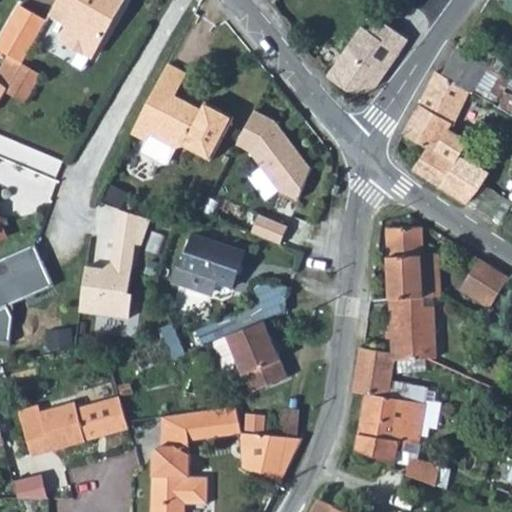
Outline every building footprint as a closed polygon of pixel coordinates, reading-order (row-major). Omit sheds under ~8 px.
[(57,0),(53,8),(72,19),(62,37),(93,54),(123,0),(57,0)] [(26,4),(0,44),(0,45),(11,52),(0,72),(0,77),(11,86),(26,61),(27,58),(50,19),(26,4)] [(359,28),(326,75),(345,92),(374,89),(407,41),(376,21),(367,34),(359,28)] [(55,50),(86,68),(93,56),(62,38),(55,50)] [(457,45),(441,73),(471,91),(472,91),(488,64),(457,45)] [(47,72),(26,61),(11,86),(9,89),(27,102),(47,72)] [(168,62),(132,131),(147,139),(141,150),(165,163),(174,147),(183,146),(211,161),(233,118),(207,104),(204,111),(175,95),(187,72),(168,62)] [(436,70),(398,133),(423,148),(410,170),(439,187),(454,162),(435,151),(448,128),(450,125),(451,126),(471,91),(441,73),(436,70)] [(0,102),(9,89),(11,86),(0,77),(0,102)] [(252,109),(234,143),(248,150),(279,191),(298,199),(311,167),(272,119),(252,109)] [(448,128),(435,151),(454,162),(459,152),(467,139),(448,128)] [(459,152),(454,162),(439,187),(467,203),(488,169),(459,152)] [(120,209),(115,243),(134,245),(138,216),(120,209)] [(259,214),(252,232),(281,243),(288,225),(259,214)] [(387,227),(389,298),(423,296),(440,297),(439,273),(422,273),(421,260),(423,260),(423,253),(422,226),(387,227)] [(193,234),(182,270),(214,281),(233,286),(244,252),(193,234)] [(134,245),(115,243),(112,264),(103,270),(87,268),(80,311),(127,318),(130,295),(126,295),(134,245)] [(32,244),(0,259),(0,343),(8,344),(11,318),(6,308),(52,287),(32,244)] [(438,254),(423,253),(423,260),(421,260),(422,273),(439,273),(438,254)] [(508,277),(479,258),(460,288),(489,306),(490,304),(502,312),(511,296),(511,283),(506,279),(508,277)] [(214,281),(182,270),(177,268),(173,282),(209,295),(214,281)] [(164,343),(171,359),(227,337),(265,321),(285,312),(287,285),(255,284),(254,306),(164,343)] [(423,296),(389,298),(390,351),(395,352),(394,360),(426,359),(434,362),(432,308),(423,308),(423,296)] [(432,300),(423,296),(423,308),(432,308),(432,300)] [(265,321),(227,337),(250,392),(288,377),(265,321)] [(361,346),(354,391),(365,393),(357,448),(395,462),(399,439),(418,442),(425,403),(388,396),(394,360),(395,352),(390,351),(361,346)] [(22,423),(30,452),(49,447),(52,451),(73,445),(69,431),(81,428),(85,442),(128,429),(128,426),(119,395),(76,408),(75,402),(40,412),(42,418),(22,423)] [(237,406),(183,416),(186,430),(208,426),(211,439),(243,434),(243,433),(237,406)] [(285,410),(282,434),(297,436),(299,411),(285,410)] [(246,413),(244,429),(263,431),(264,415),(246,413)] [(161,420),(161,445),(174,446),(191,455),(189,443),(188,443),(186,430),(183,416),(161,420)] [(208,426),(186,430),(188,443),(189,443),(211,439),(208,426)] [(69,431),(73,445),(85,442),(81,428),(69,431)] [(243,434),(242,468),(280,482),(302,439),(243,433),(243,434)] [(152,453),(150,511),(184,511),(185,506),(203,506),(204,479),(190,478),(191,455),(174,446),(161,445),(152,453)] [(49,447),(30,452),(31,457),(52,451),(49,447)] [(409,457),(406,473),(436,484),(440,465),(409,457)] [(40,471),(14,478),(18,493),(44,486),(40,471)] [(345,511),(319,498),(311,511),(345,511)]
